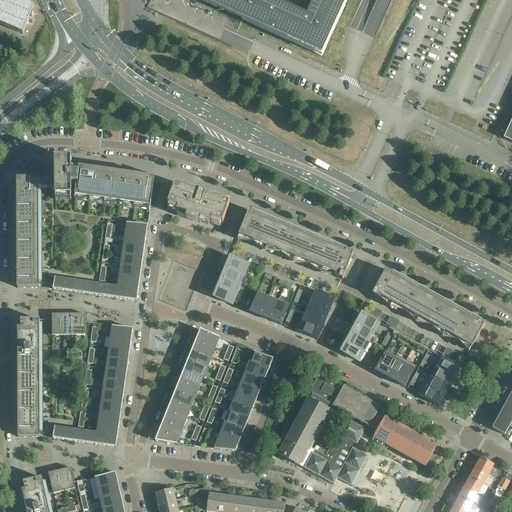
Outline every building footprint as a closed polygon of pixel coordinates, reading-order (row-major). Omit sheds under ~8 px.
[(0,0),(0,24),(22,34),(28,21),(29,19),(34,7),(17,0),(0,0)] [(149,0),(146,8),(230,46),(242,20),(321,56),(341,12),(344,14),(347,6),(345,5),(346,0),(361,0),(349,27),(374,38),(391,0),(149,0)] [(511,119),(503,138),(511,142),(511,119)] [(373,153),(381,132),(376,130),(368,151),(373,153)] [(75,197),(150,208),(154,179),(148,178),(148,177),(80,167),(80,168),(79,168),(71,168),(71,167),(71,159),(55,159),(55,179),(55,195),(55,197),(71,197),(71,187),(76,187),(75,197)] [(55,195),(55,179),(27,179),(27,180),(25,180),(25,179),(17,179),(17,204),(17,206),(17,222),(18,222),(18,224),(17,224),(17,240),(18,240),(18,242),(17,242),(17,258),(18,258),(18,260),(17,260),(17,276),(18,276),(18,278),(17,278),(17,288),(39,288),(39,284),(42,285),(41,189),(51,189),(51,195),(55,195)] [(229,203),(175,185),(166,209),(187,216),(185,219),(200,224),(201,221),(221,228),(229,203)] [(353,253),(248,211),(238,235),(239,236),(237,240),(252,242),(265,251),(280,254),(293,263),(308,265),(321,274),(335,276),(335,277),(342,280),(353,253)] [(127,223),(125,234),(146,237),(147,226),(127,223)] [(125,234),(124,245),(144,248),(146,237),(125,234)] [(124,245),(122,255),(143,258),(144,248),(124,245)] [(122,255),(120,266),(141,269),(141,268),(143,258),(122,255)] [(248,264),(231,257),(226,267),(244,275),(248,264)] [(120,266),(119,277),(140,280),(141,269),(120,266)] [(244,275),(226,267),(222,278),(240,285),(244,275)] [(484,324),(386,270),(372,295),(379,299),(379,298),(390,308),(405,312),(416,322),(431,327),(442,337),(457,341),(469,351),(484,324)] [(119,277),(117,287),(118,287),(138,290),(140,281),(140,280),(119,277)] [(54,278),(53,290),(74,293),(76,281),(54,278)] [(236,295),(240,285),(222,278),(218,288),(236,295)] [(76,281),(74,293),(95,296),(97,284),(76,281)] [(97,284),(95,296),(116,299),(118,287),(117,287),(97,284)] [(118,287),(116,299),(137,302),(138,290),(118,287)] [(232,305),(236,295),(218,288),(214,298),(232,305)] [(333,299),(315,292),(311,302),(329,309),(333,299)] [(268,298),(257,294),(250,312),(260,316),(268,298)] [(278,302),(268,298),(260,316),(271,320),(278,302)] [(288,307),(278,302),(271,320),(281,324),(288,307)] [(325,319),(329,309),(311,302),(307,312),(325,319)] [(325,319),(307,312),(303,322),(321,330),(325,319)] [(74,314),(63,315),(63,336),(74,335),(74,314)] [(85,314),(74,314),(74,335),(85,335),(85,314)] [(379,323),(363,314),(357,323),(374,333),(379,323)] [(63,315),(52,315),(52,336),(63,336),(63,315)] [(399,321),(390,316),(386,324),(395,329),(399,321)] [(39,320),(17,320),(17,335),(18,335),(18,337),(17,337),(17,353),(18,353),(18,355),(17,355),(17,371),(18,371),(18,373),(17,373),(17,389),(18,389),(18,391),(17,391),(18,407),(18,409),(18,425),(18,427),(18,437),(40,437),(40,434),(43,434),(42,324),(39,324),(39,320)] [(321,330),(303,322),(299,333),(316,340),(321,330)] [(357,323),(352,333),(369,342),(374,333),(357,323)] [(112,326),(110,337),(131,340),(133,329),(112,326)] [(200,330),(196,340),(215,348),(220,338),(200,330)] [(369,342),(352,333),(346,343),(363,352),(369,342)] [(110,337),(109,348),(130,351),(131,340),(110,337)] [(196,340),(192,350),(211,358),(215,348),(196,340)] [(363,352),(346,343),(341,353),(358,362),(363,352)] [(109,348),(107,359),(128,362),(130,351),(109,348)] [(192,350),(188,360),(207,368),(211,358),(192,350)] [(254,351),(249,362),(269,370),(273,359),(254,351)] [(385,353),(375,370),(385,376),(396,355),(394,358),(385,353)] [(406,361),(396,355),(385,376),(395,381),(406,361)] [(459,367),(439,356),(433,366),(454,377),(459,367)] [(107,359),(106,369),(126,372),(128,362),(107,359)] [(188,360),(184,370),(203,378),(207,368),(188,360)] [(416,366),(406,361),(395,381),(405,386),(416,366)] [(249,362),(245,372),(265,380),(269,370),(249,362)] [(433,366),(428,375),(449,387),(454,377),(433,366)] [(106,369),(104,380),(125,383),(126,372),(106,369)] [(184,370),(180,380),(199,388),(203,378),(184,370)] [(245,372),(241,382),(261,390),(265,380),(245,372)] [(379,407),(319,374),(309,392),(313,394),(310,400),(309,399),(278,454),(299,465),(309,447),(329,410),(326,408),(329,403),(378,430),(385,417),(377,412),(379,407)] [(443,397),(449,387),(428,375),(423,385),(443,397)] [(104,380),(103,391),(123,394),(125,383),(104,380)] [(180,380),(176,390),(195,398),(199,388),(180,380)] [(241,382),(237,392),(257,400),(261,390),(241,382)] [(438,406),(443,397),(423,385),(417,395),(438,406)] [(176,390),(172,400),(191,408),(195,398),(176,390)] [(103,391),(101,402),(122,405),(123,394),(103,391)] [(511,429),(511,391),(492,429),(504,436),(509,427),(511,429)] [(237,392),(233,402),(252,410),(257,400),(237,392)] [(172,400),(167,410),(187,418),(191,408),(172,400)] [(101,402),(100,412),(120,415),(122,405),(101,402)] [(233,402),(229,412),(248,420),(252,410),(233,402)] [(167,410),(163,420),(183,428),(187,418),(167,410)] [(100,412),(98,423),(119,426),(120,415),(100,412)] [(229,412),(225,422),(244,430),(248,420),(229,412)] [(385,417),(378,430),(373,437),(425,466),(433,452),(436,446),(397,424),(398,423),(392,419),(391,421),(385,417)] [(309,447),(299,465),(334,484),(337,478),(351,486),(367,457),(354,449),(365,429),(345,418),(325,456),(309,447)] [(163,420),(159,430),(179,438),(183,428),(163,420)] [(225,422),(221,432),(240,440),(244,430),(225,422)] [(98,423),(97,433),(97,434),(117,437),(119,426),(98,423)] [(53,437),(52,439),(74,442),(76,430),(54,427),(53,437)] [(76,430),(74,442),(95,445),(97,434),(97,433),(76,430)] [(159,430),(155,441),(176,444),(179,438),(159,430)] [(374,435),(365,430),(363,435),(371,440),(374,435)] [(221,432),(214,449),(235,452),(240,440),(221,432)] [(97,434),(95,445),(116,448),(117,437),(97,434)] [(387,446),(385,450),(400,457),(402,454),(387,446)] [(433,452),(425,466),(431,470),(439,456),(433,452)] [(480,457),(474,467),(488,475),(494,465),(488,462),(485,460),(485,461),(480,457)] [(474,467),(469,477),(483,485),(488,475),(474,467)] [(70,468),(59,471),(64,491),(75,489),(70,468)] [(59,471),(48,473),(53,494),(64,491),(59,471)] [(115,473),(95,477),(97,488),(118,484),(115,473)] [(469,477),(464,487),(478,494),(483,485),(469,477)] [(502,477),(500,481),(507,486),(510,481),(502,477)] [(42,478),(20,483),(23,497),(24,497),(25,499),(24,500),(26,511),(52,511),(45,481),(42,482),(42,478)] [(507,486),(500,481),(497,485),(499,486),(505,490),(507,486)] [(118,484),(97,488),(100,499),(120,494),(118,484)] [(502,495),(505,490),(499,486),(496,491),(497,492),(502,495)] [(464,487),(458,497),(472,504),(478,494),(464,487)] [(173,489),(156,493),(158,504),(176,500),(173,489)] [(497,492),(493,498),(499,501),(502,495),(497,492)] [(120,494),(100,499),(102,510),(123,505),(120,494)] [(209,494),(206,511),(211,511),(283,511),(285,504),(209,494)] [(489,501),(497,505),(499,501),(493,498),(491,496),(489,501)] [(458,497),(453,506),(463,511),(467,511),(472,504),(458,497)] [(176,500),(158,504),(160,511),(169,511),(178,510),(176,500)] [(488,506),(494,509),(497,505),(489,501),(486,505),(488,506)]
